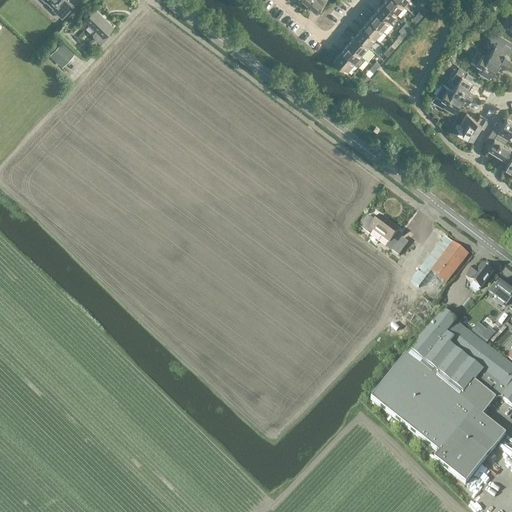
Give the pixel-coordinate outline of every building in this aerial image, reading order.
[(43,0),(45,1),(46,0),(50,0),(56,5),(53,9),(62,18),(74,5),(67,0),(67,1),(66,0),(43,0)] [(326,0),(311,0),(308,4),(316,11),(326,0)] [(385,0),(383,3),(397,15),(404,6),(396,0),(385,0)] [(390,23),(397,15),(383,3),(376,11),(390,23)] [(415,15),(419,11),(414,7),(410,12),(415,15)] [(96,30),(96,31),(93,34),(93,36),(100,42),(102,42),(108,36),(108,34),(107,33),(113,26),(94,8),(84,19),(96,30)] [(390,23),(376,11),(369,19),(383,31),(390,23)] [(376,39),(383,31),(369,19),(362,27),(376,39)] [(401,32),(405,36),(412,28),(408,24),(401,32)] [(362,27),(355,35),(369,47),(376,39),(362,27)] [(490,44),(493,46),(487,56),(503,66),(509,55),(511,50),(511,42),(497,33),(489,36),(490,44)] [(355,35),(348,44),(362,55),(369,47),(355,35)] [(73,54),(61,43),(56,49),(62,55),(57,60),(63,65),(73,54)] [(348,44),(340,52),(354,64),(358,67),(365,59),(361,55),(362,55),(348,44)] [(487,56),(482,53),(477,50),(471,61),(481,67),(478,72),(488,78),(495,68),(500,71),(503,66),(487,56)] [(347,72),(354,64),(340,52),(333,60),(347,72)] [(456,72),(451,79),(457,83),(452,91),(463,97),(462,98),(468,101),(474,90),(469,87),(472,82),(477,85),(480,80),(467,72),(459,67),(456,72)] [(453,113),(462,98),(463,97),(452,91),(441,85),(435,95),(446,101),(442,106),(453,113)] [(511,112),(510,113),(507,117),(506,117),(497,132),(508,139),(511,134),(511,135),(511,112)] [(472,139),(480,127),(483,129),(488,120),(479,114),(476,120),(466,113),(460,124),(465,127),(462,132),(472,139)] [(485,140),(490,143),(487,148),(503,157),(509,147),(505,144),(508,139),(497,132),(492,129),(485,140)] [(499,163),(505,166),(511,170),(511,148),(509,147),(503,157),(499,163)] [(367,216),(359,227),(369,235),(372,231),(389,243),(398,230),(385,221),(386,220),(381,216),(380,217),(379,216),(375,222),(367,216)] [(422,266),(410,282),(418,288),(430,272),(444,283),(466,255),(451,243),(444,237),(422,266)] [(392,252),(398,256),(407,243),(402,239),(392,252)] [(465,279),(469,282),(479,291),(493,274),(482,266),(478,271),(474,268),(465,279)] [(488,289),(486,292),(505,306),(507,303),(510,299),(511,296),(511,286),(501,279),(496,286),(492,283),(488,289)] [(511,367),(454,322),(452,323),(441,314),(407,352),(408,353),(370,401),(438,455),(433,462),(464,487),(505,436),(481,418),(495,400),(500,400),(511,408),(511,367)] [(480,338),(486,331),(478,324),(472,331),(480,338)]
